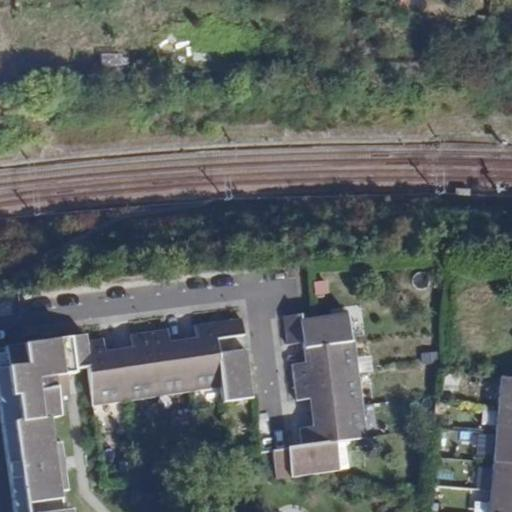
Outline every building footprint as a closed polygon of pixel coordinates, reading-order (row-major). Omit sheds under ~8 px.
[(271,451),(275,479),(337,471),(333,443),(364,438),(360,405),(355,374),(351,343),(347,344),(343,316),(308,321),(297,322),(296,316),(280,318),(284,346),(299,344),(302,365),(290,366),(295,401),(307,400),(311,427),(299,429),(301,447),(271,451)] [(68,511),(69,511),(65,511),(60,511),(57,491),(67,490),(64,470),(62,471),(61,467),(51,469),(49,460),(62,458),(60,443),(50,445),(47,419),(57,417),(54,398),(68,396),(65,375),(72,374),(72,370),(86,368),(91,407),(106,404),(123,402),(155,397),(186,393),(218,388),(220,403),(248,399),(242,352),(225,355),(214,356),(212,341),(223,340),(239,337),(237,321),(191,328),(193,340),(165,344),(163,332),(128,337),(130,349),(102,353),(100,341),(82,344),(81,337),(4,348),(4,354),(0,354),(0,412),(14,511),(68,511)] [(225,355),(223,340),(212,341),(214,356),(225,355)] [(511,511),(511,380),(499,379),(497,407),(495,434),(493,463),(491,491),(489,511),(511,511)] [(106,404),(91,407),(93,419),(108,417),(106,404)] [(270,480),(275,479),(271,451),(257,454),(253,454),(256,468),(270,480)] [(62,471),(64,470),(62,458),(49,460),(51,469),(61,467),(62,471)]
